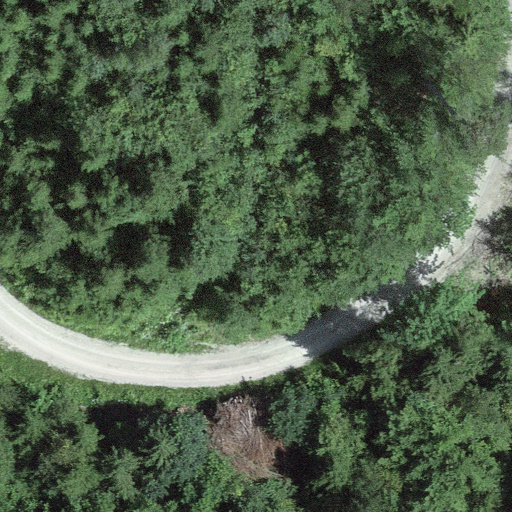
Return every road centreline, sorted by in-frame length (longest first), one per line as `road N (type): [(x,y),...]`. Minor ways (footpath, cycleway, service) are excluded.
road 1 (track): [(511,58),(497,137),(467,203),(383,298),(336,328),(280,352),(163,369),(81,357),(38,340),(0,311)]
road 2 (track): [(104,363),(215,270),(244,225),(245,0)]
